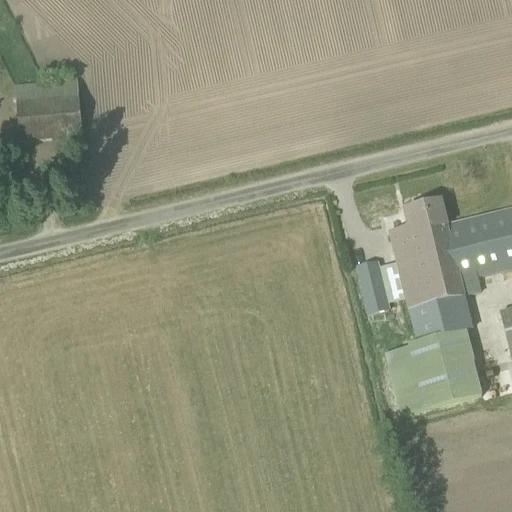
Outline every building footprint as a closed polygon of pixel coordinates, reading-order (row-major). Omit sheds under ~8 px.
[(81,139),(76,82),(14,88),(19,145),(81,139)] [(408,229),(389,234),(397,268),(422,262),(416,236),(446,228),(446,227),(440,203),(404,212),(408,229)] [(463,284),(511,271),(511,211),(446,227),(446,228),(416,236),(422,262),(397,268),(416,345),(406,347),(407,350),(383,356),(399,419),(482,398),(465,334),(473,332),(468,315),(471,314),(463,284)] [(358,272),(371,318),(392,312),(379,266),(358,272)] [(511,311),(499,315),(511,362),(511,361),(511,311)]
